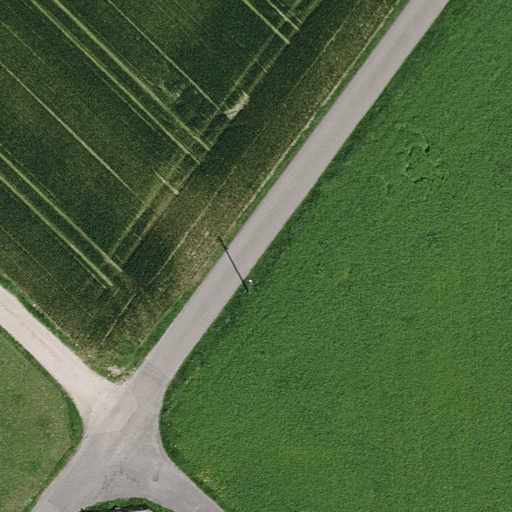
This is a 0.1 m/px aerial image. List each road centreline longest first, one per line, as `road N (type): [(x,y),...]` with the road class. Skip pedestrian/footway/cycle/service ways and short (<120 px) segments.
road 1 (residential): [(430,0),(54,511)]
road 2 (track): [(196,511),(0,315)]
